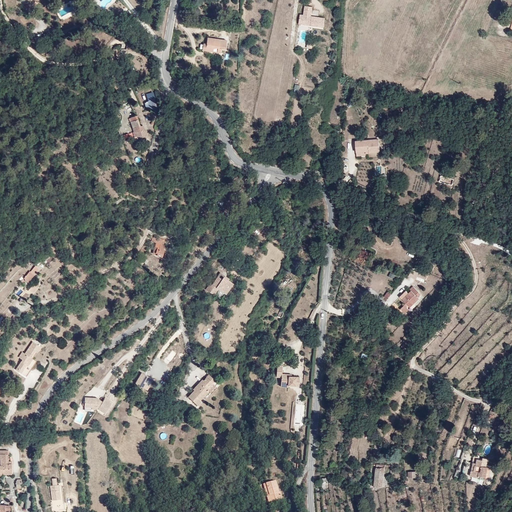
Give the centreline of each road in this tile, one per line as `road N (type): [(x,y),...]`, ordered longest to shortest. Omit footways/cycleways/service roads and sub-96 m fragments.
road 1 (tertiary): [(29,511),(32,432),(42,404),(75,367),(172,295),(270,170)]
road 2 (tertiary): [(270,170),(319,181),(332,221),(311,511)]
road 3 (tertiary): [(175,0),(168,85),(216,118),(236,159),(270,170)]
